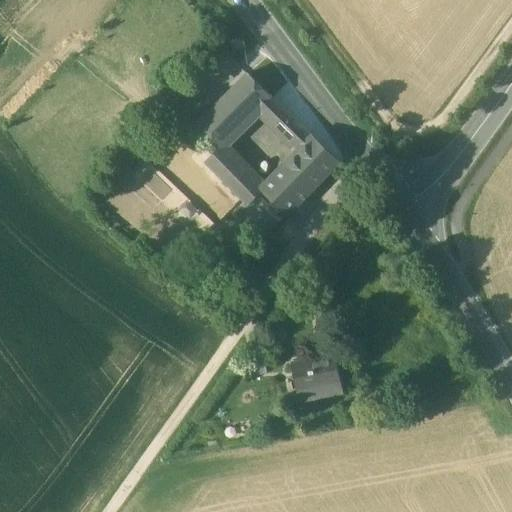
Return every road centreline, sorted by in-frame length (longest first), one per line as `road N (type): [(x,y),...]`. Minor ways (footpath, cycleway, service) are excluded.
road 1 (track): [(511,26),(437,125),(408,131),(390,120),(302,0)]
road 2 (residential): [(375,163),(325,212),(184,408)]
road 3 (tertiary): [(252,0),(375,163)]
road 4 (tertiary): [(415,217),(511,361)]
road 5 (tertiary): [(511,84),(415,217)]
road 6 (track): [(110,511),(184,408)]
